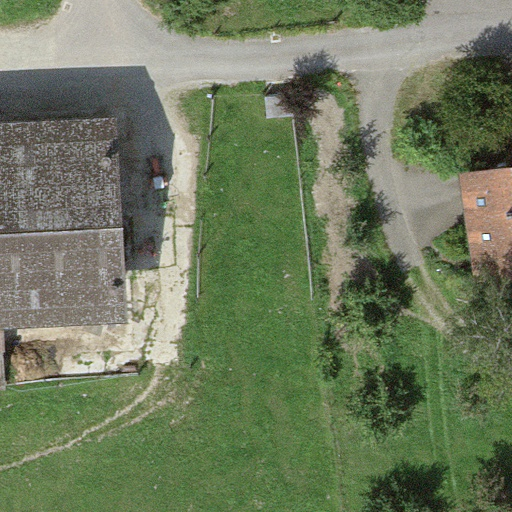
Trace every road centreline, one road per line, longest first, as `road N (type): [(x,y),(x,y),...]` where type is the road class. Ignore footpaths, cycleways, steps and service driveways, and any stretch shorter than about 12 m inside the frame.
road 1 (unclassified): [(511,30),(138,64),(108,0)]
road 2 (track): [(138,64),(0,70)]
